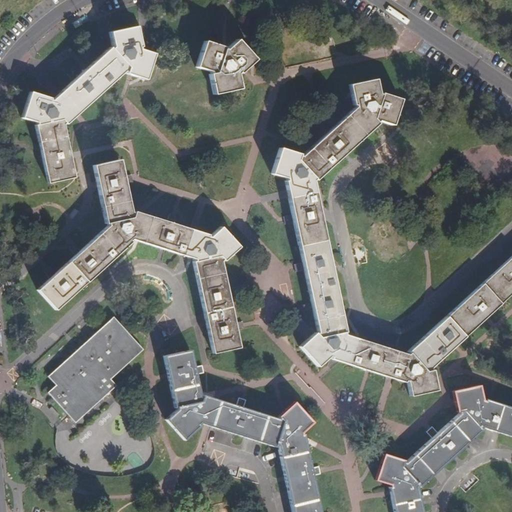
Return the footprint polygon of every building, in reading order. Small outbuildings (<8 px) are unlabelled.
[(136,28),(110,33),(113,47),(111,49),(109,47),(53,100),(50,99),(50,97),(31,92),(23,119),(38,122),(38,125),(36,125),(48,181),(74,175),(70,156),(69,153),(63,124),(66,122),(67,124),(76,115),(123,71),(126,72),(126,74),(127,75),(130,76),(145,80),(153,54),(139,49),(139,45),(140,45),(136,28)] [(225,49),(206,42),(197,69),(212,74),(213,76),(210,76),(215,97),(240,91),(236,75),(238,72),(240,73),(242,72),(244,70),(255,60),(237,41),(227,50),(226,50),(225,49)] [(379,122),(394,126),(403,101),(383,94),(381,96),(380,95),(377,81),(351,86),(354,101),(355,107),(358,107),(358,108),(302,156),(280,150),(273,174),(288,179),(288,181),(287,182),(288,189),(290,198),(294,218),(303,262),(304,266),(312,306),(318,332),(315,334),(313,333),(310,336),(300,346),(317,366),(329,356),(331,357),(331,358),(394,378),(402,381),(403,379),(406,380),(409,396),(436,390),(433,370),(431,370),(430,368),(511,294),(511,256),(407,350),(408,352),(407,354),(343,334),(343,330),(345,329),(315,190),(313,180),(315,178),(317,179),(378,125),(377,123),(379,122)] [(107,224),(37,290),(56,310),(128,241),(127,239),(129,237),(192,258),(193,261),(191,261),(211,353),(239,348),(234,328),(227,295),(219,261),(221,260),(223,261),(237,247),(219,228),(210,237),(207,235),(208,233),(195,229),(172,221),(142,211),(133,208),(132,211),(130,210),(119,158),(92,164),(96,181),(98,191),(105,221),(106,220),(107,224)] [(153,320),(156,311),(141,306),(138,316),(153,320)] [(113,316),(49,376),(57,385),(49,391),(71,414),(77,421),(117,384),(111,377),(117,372),(143,348),(113,316)] [(176,410),(165,420),(183,440),(199,427),(197,425),(199,423),(275,447),(276,445),(279,446),(292,511),(320,511),(312,473),(304,434),(302,434),(301,432),(312,422),(293,402),(278,416),(279,417),(277,419),(202,395),(202,397),(199,396),(189,350),(163,356),(174,408),(176,408),(176,410)] [(511,409),(485,401),(484,405),(480,388),(453,393),(457,414),(459,414),(459,415),(436,436),(405,464),(403,463),(403,461),(384,455),(376,481),(390,485),(390,488),(389,489),(389,492),(393,511),(421,511),(416,489),(418,488),(419,488),(482,432),(480,430),(484,429),(511,437),(511,409)]
